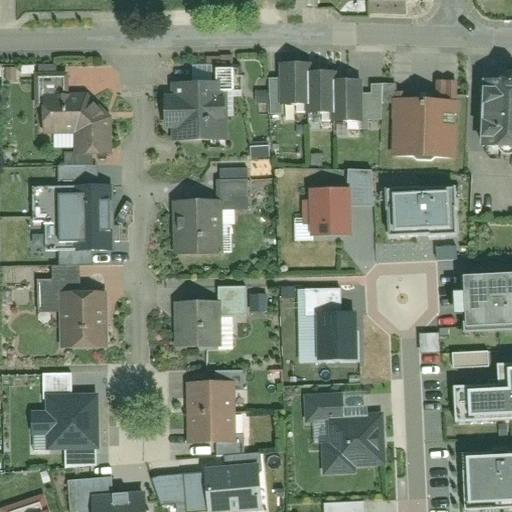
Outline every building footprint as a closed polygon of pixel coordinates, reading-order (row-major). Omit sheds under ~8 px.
[(309,62),(283,62),(283,104),(310,104),(309,70),(309,62)] [(336,70),(309,70),(310,104),(310,112),(336,111),(336,79),(336,70)] [(67,77),(37,77),(37,98),(42,98),(67,98),(67,77)] [(231,77),(169,78),(170,148),(232,147),(231,77)] [(511,79),(478,78),(476,145),(511,146),(511,79)] [(362,79),(336,79),(336,111),(336,121),(362,121),(362,79)] [(67,98),(42,98),(43,133),(75,132),(75,156),(111,155),(111,118),(89,118),(89,98),(67,98)] [(460,101),(393,99),(391,162),(458,164),(460,101)] [(109,186),(43,188),(46,250),(111,247),(109,186)] [(459,186),(380,187),(382,242),(461,240),(459,186)] [(352,189),(311,187),(310,234),(350,235),(352,189)] [(225,200),(179,201),(180,258),(217,258),(217,240),(225,240),(225,200)] [(511,277),(453,278),(455,333),(511,331),(511,277)] [(108,294),(64,295),(66,351),(110,349),(108,294)] [(220,305),(178,306),(179,352),(221,351),(220,305)] [(355,322),(318,323),(319,367),(355,367),(355,322)] [(438,352),(437,333),(417,334),(418,353),(438,352)] [(486,366),(485,351),(449,353),(450,368),(486,366)] [(497,386),(453,387),(453,414),(466,414),(467,424),(511,422),(511,367),(496,368),(497,386)] [(243,384),(187,385),(188,447),(244,446),(243,384)] [(97,394),(37,395),(37,457),(98,456),(97,394)] [(382,467),(380,418),(320,420),(321,469),(382,467)] [(511,454),(461,456),(462,510),(511,509),(511,454)] [(261,511),(258,476),(207,480),(208,482),(210,511),(261,511)] [(210,511),(208,482),(184,485),(186,511),(210,511)] [(92,511),(92,505),(113,504),(112,487),(67,491),(68,511),(92,511)] [(92,511),(146,511),(146,501),(113,504),(92,505),(92,511)]
